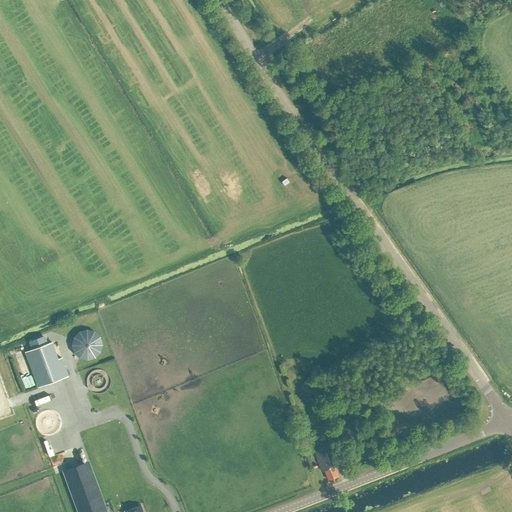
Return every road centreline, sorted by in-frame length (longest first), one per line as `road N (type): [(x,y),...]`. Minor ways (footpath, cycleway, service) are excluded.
road 1 (tertiary): [(509,422),(219,0)]
road 2 (tertiary): [(278,511),(509,422)]
